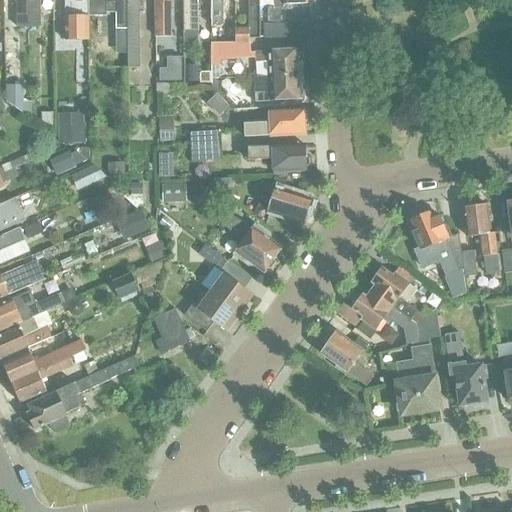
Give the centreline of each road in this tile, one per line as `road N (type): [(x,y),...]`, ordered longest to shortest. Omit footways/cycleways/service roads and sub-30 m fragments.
road 1 (residential): [(170,494),(341,232),(339,180)]
road 2 (tertiary): [(265,480),(511,444)]
road 3 (residential): [(339,180),(331,0)]
road 4 (residential): [(339,180),(511,161)]
